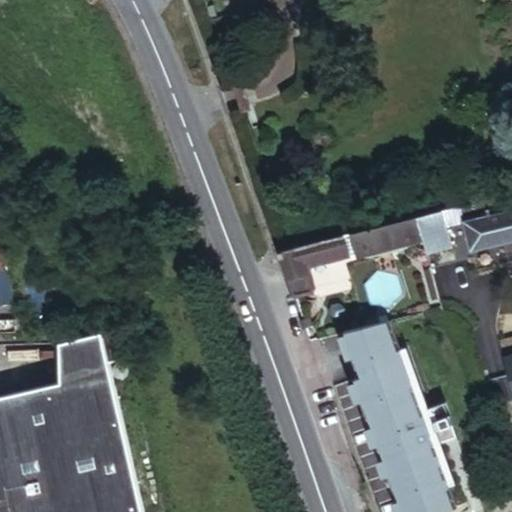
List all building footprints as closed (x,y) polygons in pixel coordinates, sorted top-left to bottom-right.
[(511,191),(436,210),(442,231),(447,230),(461,226),(469,251),(511,239),(511,191)] [(436,210),(413,216),(418,238),(422,252),(451,246),(447,230),(442,231),(436,210)] [(275,251),(291,298),(299,299),(309,296),(309,295),(310,293),(309,291),(303,268),(344,256),(341,242),(350,239),(352,245),(371,240),(374,249),(418,238),(413,216),(338,235),(275,251)] [(371,240),(352,245),(354,254),(374,249),(371,240)] [(2,244),(0,244),(0,272),(8,270),(2,244)] [(444,486),(392,332),(388,322),(340,332),(355,376),(349,378),(394,511),(434,511),(451,506),(444,486)] [(449,432),(442,412),(413,325),(392,332),(444,486),(465,479),(449,432)] [(130,366),(123,336),(64,350),(62,383),(0,397),(0,511),(146,511),(113,370),(130,366)] [(132,380),(132,378),(132,375),(130,373),(128,372),(126,371),(123,372),(121,373),(120,375),(119,378),(119,380),(120,382),(122,384),(124,385),(127,385),(129,384),(131,382),(132,380)] [(464,427),(457,407),(442,412),(449,432),(464,427)]
